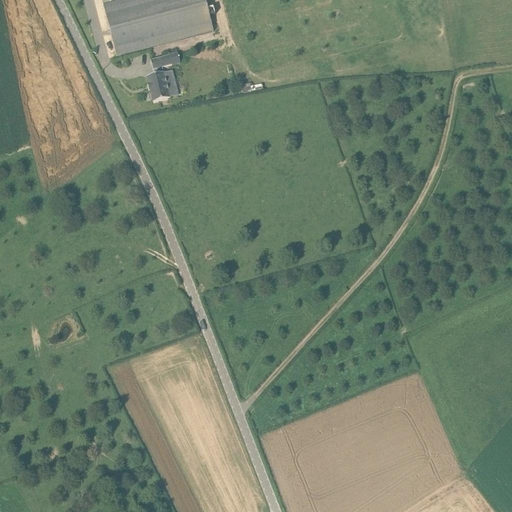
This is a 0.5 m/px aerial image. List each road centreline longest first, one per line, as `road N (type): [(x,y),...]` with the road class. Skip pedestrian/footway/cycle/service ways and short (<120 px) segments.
road 1 (unclassified): [(275,511),(168,230),(58,0)]
road 2 (track): [(238,414),(411,214),(438,157),(459,77),(502,69)]
